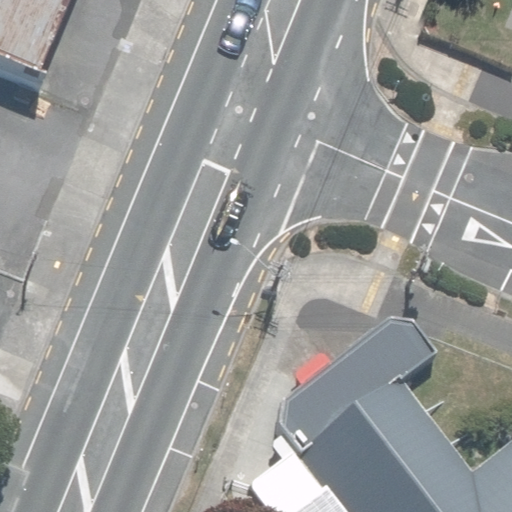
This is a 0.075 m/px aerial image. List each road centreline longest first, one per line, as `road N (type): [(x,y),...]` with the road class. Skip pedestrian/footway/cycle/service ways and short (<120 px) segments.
road 1 (secondary): [(73,511),(244,104)]
road 2 (residential): [(244,104),(511,216)]
